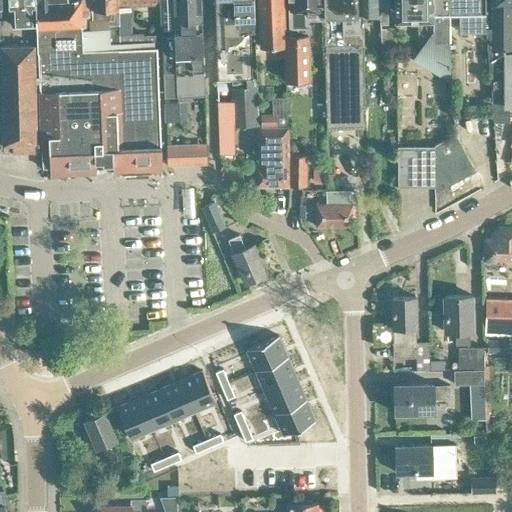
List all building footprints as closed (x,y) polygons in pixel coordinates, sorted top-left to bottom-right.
[(9,0),(11,24),(35,24),(35,13),(33,0),(9,0)] [(154,42),(119,44),(110,44),(109,30),(81,31),(79,0),(33,0),(35,13),(35,24),(35,29),(36,52),(42,167),(49,167),(49,174),(96,172),(95,160),(102,160),(103,163),(104,163),(106,165),(109,165),(111,163),(113,162),(113,173),(162,171),(157,46),(155,46),(154,42)] [(90,0),(91,19),(107,19),(107,26),(119,26),(117,0),(90,0)] [(117,0),(119,26),(119,33),(131,32),(130,17),(133,17),(132,5),(159,4),(158,0),(117,0)] [(177,83),(203,82),(200,0),(158,0),(159,4),(160,34),(161,33),(163,94),(177,94),(177,83)] [(244,78),(252,77),(250,32),(254,32),(252,0),(214,0),(217,79),(244,78)] [(284,44),(284,33),(282,0),(257,0),(260,45),(284,44)] [(307,11),(323,11),(323,0),(288,0),(290,33),(284,33),(284,44),(285,78),(308,77),(307,11)] [(323,0),(323,11),(325,126),(363,126),(362,86),(362,50),(362,35),(357,35),(357,0),(323,0)] [(387,10),(394,10),(393,0),(361,0),(362,14),(380,14),(380,24),(388,23),(387,10)] [(434,72),(432,0),(393,0),(394,10),(394,14),(418,14),(418,50),(412,58),(434,72)] [(432,0),(434,72),(450,81),(449,9),(460,9),(460,29),(485,29),(485,27),(484,0),(432,0)] [(490,5),(491,27),(485,27),(485,29),(492,120),(508,120),(509,106),(511,105),(511,0),(489,0),(490,5)] [(395,51),(395,27),(379,28),(380,51),(395,51)] [(0,66),(3,153),(37,152),(33,45),(0,45),(0,66)] [(253,84),(253,77),(252,77),(244,78),(244,85),(231,85),(233,125),(257,124),(256,84),(253,84)] [(164,122),(187,121),(186,101),(164,102),(164,122)] [(275,125),(275,112),(260,112),(260,125),(275,125)] [(288,186),(288,128),(260,127),(259,162),(257,162),(257,166),(255,165),(254,186),(288,186)] [(434,186),(434,192),(475,170),(455,133),(434,144),(434,147),(434,186)] [(167,165),(206,163),(205,142),(166,144),(167,165)] [(397,164),(397,186),(429,186),(434,186),(434,147),(397,147),(397,164)] [(290,185),(307,185),(307,154),(290,154),(290,185)] [(325,182),(325,167),(313,168),(313,182),(325,182)] [(349,202),(349,189),(325,189),(326,203),(315,203),(316,225),(352,224),(351,202),(349,202)] [(219,198),(204,203),(212,229),(228,224),(219,198)] [(511,258),(511,226),(498,226),(494,230),(494,239),(485,239),(485,257),(511,258)] [(244,247),(239,233),(228,238),(233,251),(232,252),(244,281),(265,272),(252,243),(244,247)] [(469,342),(469,330),(472,330),(471,294),(444,295),(445,331),(455,330),(456,343),(469,342)] [(415,341),(415,326),(416,326),(415,295),(391,296),(392,341),(392,356),(415,356),(415,369),(429,369),(428,340),(415,341)] [(511,300),(486,300),(485,333),(511,333),(511,300)] [(278,334),(246,348),(255,369),(287,355),(278,334)] [(504,340),(488,339),(488,353),(504,353),(504,340)] [(458,367),(483,367),(482,346),(458,346),(458,367)] [(287,355),(255,369),(264,390),(296,376),(287,355)] [(222,367),(215,370),(221,384),(228,381),(222,367)] [(454,383),(483,383),(483,368),(453,369),(454,383)] [(202,369),(180,378),(194,410),(216,401),(202,369)] [(296,376),(264,390),(273,411),(305,398),(296,376)] [(180,378),(159,387),(173,419),(194,410),(180,378)] [(228,381),(221,384),(227,398),(234,395),(228,381)] [(432,384),(432,382),(393,383),(394,411),(433,410),(433,397),(449,397),(449,383),(432,384)] [(159,387),(138,396),(152,428),(173,419),(159,387)] [(138,396),(116,405),(130,438),(152,428),(138,396)] [(305,398),(273,411),(282,433),(315,419),(305,398)] [(240,409),(233,412),(239,426),(246,423),(240,409)] [(117,453),(111,440),(116,438),(104,410),(84,419),(96,447),(100,445),(106,458),(117,453)] [(246,423),(239,426),(245,440),(252,437),(246,423)] [(220,432),(206,438),(209,445),(223,439),(220,432)] [(287,485),(321,484),(319,436),(287,437),(287,449),(259,450),(260,472),(287,471),(287,485)] [(206,438),(192,444),(195,451),(209,445),(206,438)] [(455,442),(395,444),(396,471),(415,471),(415,477),(456,476),(455,442)] [(178,450),(164,456),(167,463),(181,457),(178,450)] [(164,456),(150,462),(153,469),(167,463),(164,456)] [(470,491),(495,491),(495,474),(470,474),(470,491)] [(110,496),(141,495),(141,478),(110,479),(110,496)] [(99,511),(145,511),(145,497),(130,497),(130,504),(100,504),(99,511)] [(316,511),(317,501),(287,502),(287,511),(316,511)]
